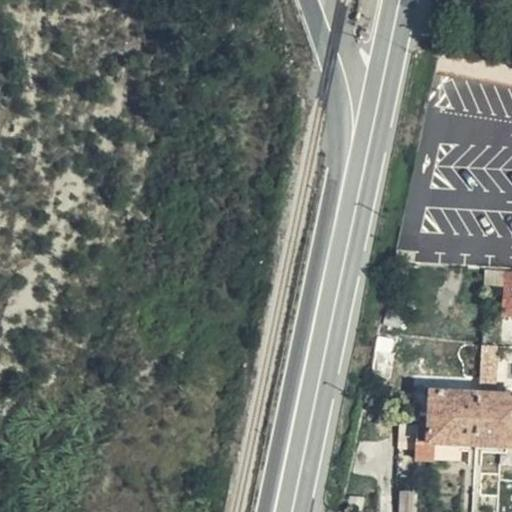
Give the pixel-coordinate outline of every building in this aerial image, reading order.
[(431,389),(482,392),(485,364),(434,359),(431,389)] [(511,367),(485,364),(482,392),(511,394),(511,367)] [(451,414),(480,416),(482,392),(431,389),(429,413),(451,414)] [(511,394),(482,392),(480,416),(511,419),(511,394)] [(449,430),(451,414),(429,413),(427,429),(449,430)] [(460,461),(460,447),(435,446),(434,460),(460,461)] [(398,476),(395,503),(411,504),(413,478),(398,476)]
